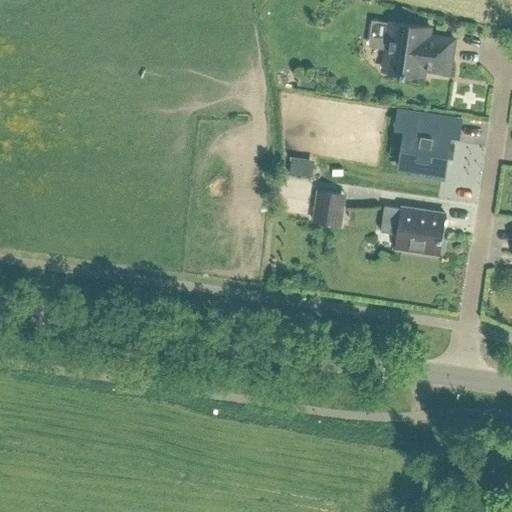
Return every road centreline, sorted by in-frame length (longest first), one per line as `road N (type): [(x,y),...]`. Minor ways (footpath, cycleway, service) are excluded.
road 1 (tertiary): [(424,372),(0,311)]
road 2 (residential): [(460,377),(504,85),(499,54)]
